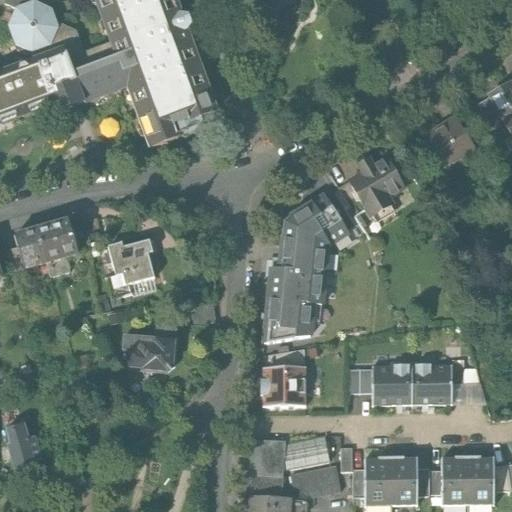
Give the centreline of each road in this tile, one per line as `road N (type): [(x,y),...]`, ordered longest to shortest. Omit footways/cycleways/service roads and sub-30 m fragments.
road 1 (residential): [(511,26),(304,153),(226,176)]
road 2 (residential): [(226,423),(511,433)]
road 3 (residential): [(226,176),(236,247),(226,423)]
road 4 (residential): [(226,176),(61,190),(0,209)]
